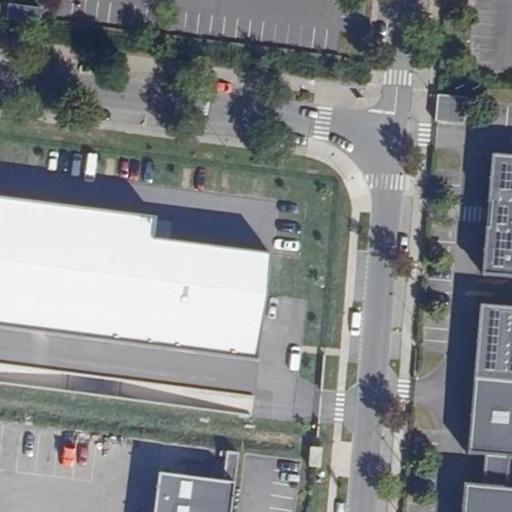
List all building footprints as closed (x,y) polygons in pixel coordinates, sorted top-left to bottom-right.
[(10,1),(7,17),(40,23),(43,7),(10,1)] [(434,121),(447,122),(449,97),(437,95),(434,121)] [(449,97),(447,122),(461,124),(463,98),(449,97)] [(511,163),(490,162),(482,278),(511,280),(511,313),(479,311),(469,445),(511,448),(511,163)] [(159,202),(0,181),(0,312),(259,347),(273,243),(156,227),(159,202)] [(234,511),(239,470),(163,462),(158,511),(234,511)] [(511,511),(511,483),(467,480),(464,511),(511,511)]
